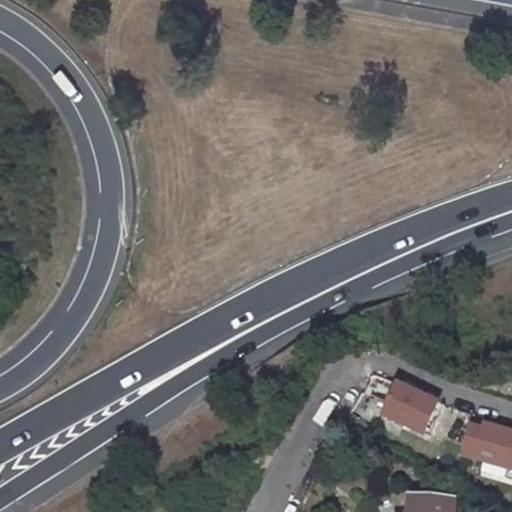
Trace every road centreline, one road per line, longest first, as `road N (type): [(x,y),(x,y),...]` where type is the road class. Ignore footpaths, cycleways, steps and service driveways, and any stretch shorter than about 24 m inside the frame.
road 1 (motorway): [(0,497),(284,321),(511,221)]
road 2 (motorway): [(0,448),(277,294),(511,197)]
road 3 (trunk): [(0,26),(26,43),(74,99),(95,144),(103,203),(101,240),(80,298),(38,354),(0,384)]
road 4 (residential): [(266,511),(346,366),(368,364),(511,410)]
